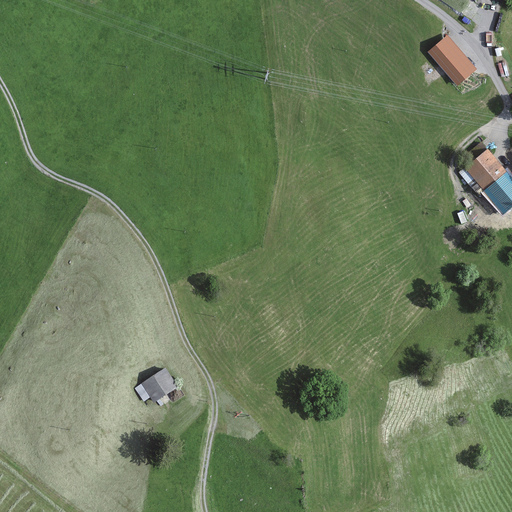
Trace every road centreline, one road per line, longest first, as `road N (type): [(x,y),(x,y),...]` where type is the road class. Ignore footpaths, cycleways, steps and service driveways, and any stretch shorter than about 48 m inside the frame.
road 1 (track): [(208,511),(218,401),(183,331),(159,256),(114,200),(42,157),(0,70)]
road 2 (unclassified): [(511,107),(445,13),(423,0)]
